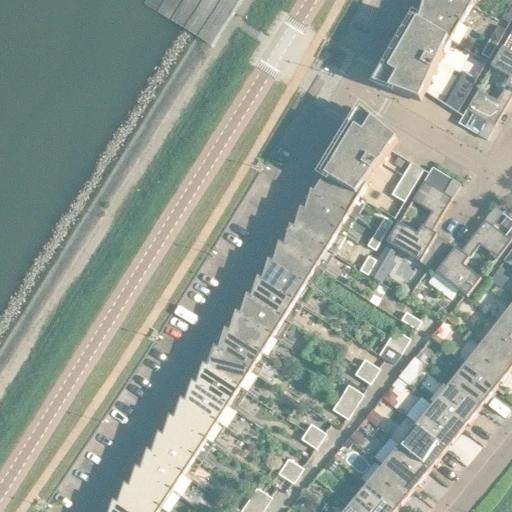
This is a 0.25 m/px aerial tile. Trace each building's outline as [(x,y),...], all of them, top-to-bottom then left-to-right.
[(421,4),(418,13),(456,35),(467,17),(436,0),(427,0),(426,7),(421,5),(422,4),(421,4)] [(436,0),(467,17),(476,0),(436,0)] [(456,35),(418,13),(411,40),(405,37),(390,63),(430,85),(431,85),(448,47),(449,47),(456,35)] [(502,18),(494,33),(502,37),(510,23),(502,18)] [(502,37),(494,33),(486,47),(493,52),(502,37)] [(511,42),(507,40),(495,60),(511,69),(511,75),(502,94),(482,83),(471,103),(464,115),(470,119),(477,106),(499,119),(511,97),(511,42)] [(468,66),(458,82),(471,89),(480,73),(468,66)] [(471,89),(458,82),(449,98),(462,106),(471,89)] [(344,147),(330,170),(364,191),(372,178),(371,178),(397,144),(357,120),(341,145),(344,147)] [(407,168),(405,172),(418,179),(428,163),(415,155),(407,168)] [(403,216),(391,236),(433,261),(452,234),(441,227),(439,229),(435,227),(457,191),(448,186),(456,173),(436,161),(433,166),(428,174),(417,193),(436,205),(432,211),(422,227),(403,216)] [(319,177),(316,186),(354,209),(364,191),(330,170),(323,180),(319,178),(319,177)] [(396,188),(409,195),(418,179),(405,172),(396,188)] [(308,194),(305,204),(343,226),(354,209),(316,186),(313,198),(309,195),(309,194),(308,194)] [(297,212),(295,221),(332,244),(339,248),(339,247),(350,230),(343,226),(305,204),(302,215),(298,213),(298,212),(297,212)] [(389,210),(380,224),(388,229),(397,215),(389,210)] [(440,266),(433,275),(455,292),(462,283),(465,285),(472,290),(486,272),(469,258),(479,244),(484,238),(502,252),(511,238),(511,225),(510,229),(489,213),(464,246),(460,243),(461,241),(452,234),(433,261),(440,266)] [(287,229),(284,238),(321,261),(332,244),(295,221),(291,233),(287,230),(287,229)] [(388,229),(380,224),(372,238),(379,243),(388,229)] [(276,246),(273,256),(310,279),(321,261),(284,238),(280,250),(276,247),(277,247),(276,246)] [(381,254),(372,268),(384,275),(397,252),(385,246),(381,254)] [(364,263),(372,268),(381,254),(373,249),(364,263)] [(265,264),(262,273),(299,296),(310,279),(273,256),(270,267),(266,265),(266,264),(265,264)] [(511,264),(505,260),(495,273),(504,281),(511,270),(511,264)] [(254,281),(251,290),(289,314),(299,296),(262,273),(259,285),(255,282),(255,281),(254,281)] [(243,298),(241,307),(277,331),(288,314),(289,314),(251,290),(248,302),(244,299),(244,298),(243,298)] [(511,303),(503,316),(511,322),(511,303)] [(406,313),(420,322),(425,314),(411,305),(406,313)] [(233,315),(230,325),(266,348),(277,331),(241,307),(237,319),(233,317),(233,316),(233,315)] [(511,322),(503,316),(487,336),(511,356),(511,322)] [(400,323),(395,331),(409,339),(414,332),(400,323)] [(222,333),(219,342),(255,365),(256,365),(266,348),(230,325),(226,336),(222,334),(222,333)] [(409,339),(395,331),(390,339),(404,347),(409,339)] [(511,356),(487,336),(470,357),(502,382),(506,376),(511,368),(511,356)] [(390,339),(384,349),(399,359),(406,348),(404,347),(390,339)] [(211,350),(208,359),(244,383),(255,365),(219,342),(215,353),(211,351),(211,350)] [(369,353),(364,361),(378,369),(383,362),(369,353)] [(470,357),(453,377),(485,403),(489,397),(502,382),(470,357)] [(199,367),(196,376),(233,400),(244,383),(208,359),(204,371),(200,369),(200,368),(199,367)] [(378,369),(364,361),(360,368),(373,377),(378,369)] [(409,362),(403,370),(414,379),(420,371),(410,362),(409,362)] [(188,385),(185,393),(222,417),(233,400),(196,376),(193,388),(189,386),(189,385),(188,385)] [(453,377),(437,398),(468,423),(485,403),(453,377)] [(353,379),(347,388),(361,397),(362,398),(368,389),(353,379)] [(394,381),(386,390),(397,399),(402,394),(400,392),(403,389),(394,381)] [(347,388),(342,396),(356,405),(361,397),(347,388)] [(177,402),(174,410),(211,435),(222,418),(222,417),(185,393),(182,405),(178,403),(178,402),(177,402)] [(356,405),(342,396),(337,404),(351,412),(356,405)] [(437,398),(420,418),(451,444),(456,438),(468,423),(437,398)] [(377,403),(370,411),(380,419),(387,411),(377,403)] [(163,428),(200,452),(211,435),(174,410),(170,422),(166,420),(167,419),(166,419),(163,428)] [(316,418),(311,425),(324,434),(329,426),(316,418)] [(420,418),(404,438),(435,464),(439,458),(451,444),(420,418)] [(360,423),(354,430),(359,435),(363,438),(369,431),(360,423)] [(324,434),(311,425),(306,433),(319,442),(324,434)] [(155,436),(152,445),(188,469),(200,452),(163,428),(159,439),(155,437),(155,436)] [(354,430),(348,437),(353,442),(359,435),(354,430)] [(404,438),(387,459),(418,484),(435,464),(404,438)] [(143,453),(140,461),(177,486),(188,469),(152,445),(148,456),(144,454),(144,453),(143,453)] [(293,452),(288,460),(301,469),(306,461),(293,452)] [(336,452),(330,459),(336,464),(342,457),(336,452)] [(387,459),(370,479),(401,505),(418,484),(387,459)] [(301,469),(288,460),(283,468),(296,477),(301,469)] [(132,470),(129,479),(166,503),(177,486),(140,461),(137,473),(133,471),(133,470),(132,470)] [(118,496),(142,511),(159,511),(166,503),(129,479),(125,490),(121,488),(122,487),(121,487),(118,496)] [(370,479),(353,499),(367,511),(394,511),(401,505),(370,479)] [(262,481),(256,489),(270,498),(275,490),(262,481)] [(270,498),(256,489),(251,497),(265,506),(270,498)] [(109,504),(106,511),(142,511),(118,496),(114,507),(110,504),(109,504)] [(251,497),(245,506),(253,511),(260,511),(265,506),(251,497)] [(367,511),(353,499),(342,511),(367,511)]
